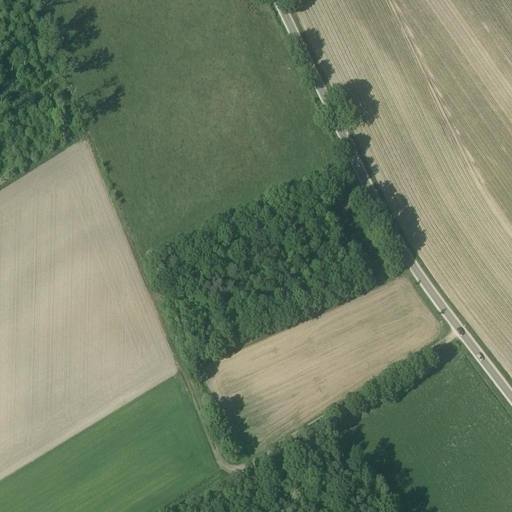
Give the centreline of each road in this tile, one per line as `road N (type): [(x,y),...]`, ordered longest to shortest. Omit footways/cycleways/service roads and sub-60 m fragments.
road 1 (track): [(31,0),(230,477),(464,326)]
road 2 (unclassified): [(511,390),(384,212),(281,0)]
